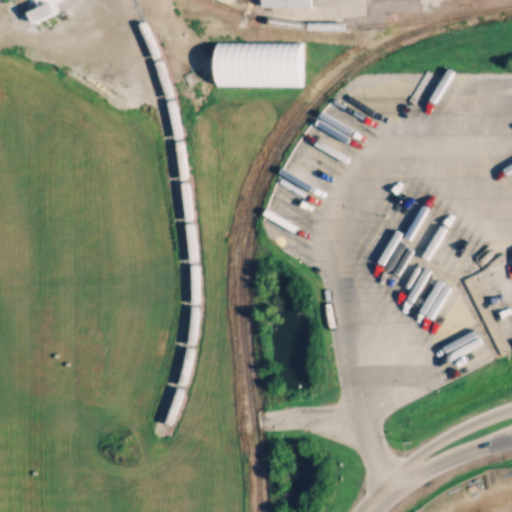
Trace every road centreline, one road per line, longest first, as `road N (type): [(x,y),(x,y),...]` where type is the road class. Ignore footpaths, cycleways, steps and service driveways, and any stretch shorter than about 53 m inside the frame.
road 1 (secondary): [(511,410),(405,465),(359,511)]
road 2 (secondary): [(378,511),(424,478),(511,445)]
